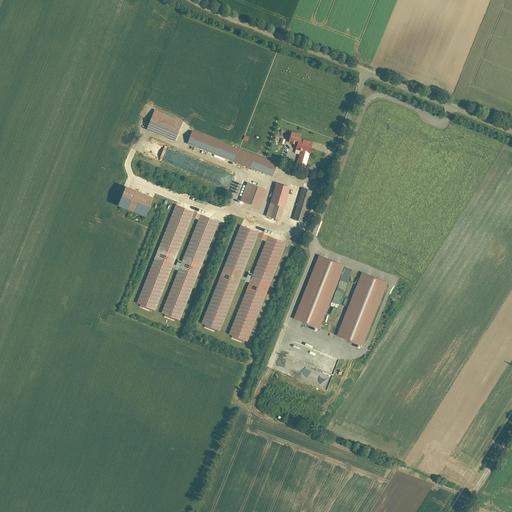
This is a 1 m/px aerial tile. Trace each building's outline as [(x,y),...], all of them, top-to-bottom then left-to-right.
[(184,121),(157,109),(148,128),(175,140),(184,121)] [(279,163),(194,130),(189,143),(274,176),(279,163)] [(303,134),(293,131),(290,140),(300,143),(303,134)] [(298,149),(303,150),(300,160),(309,163),(312,153),(313,154),(316,142),(302,138),(298,149)] [(263,208),(269,190),(249,182),(242,200),(263,208)] [(283,220),(292,186),(279,183),(270,216),(283,220)] [(129,186),(121,204),(149,216),(157,198),(129,186)] [(307,223),(315,191),(304,188),(295,219),(307,223)] [(198,212),(178,203),(136,302),(156,311),(198,212)] [(222,221),(202,213),(160,312),(180,320),(222,221)] [(263,233),(243,224),(201,323),(221,332),(263,233)] [(290,244),(270,235),(228,334),(248,343),(290,244)] [(501,252),(492,249),(489,255),(499,259),(501,252)] [(340,267),(319,259),(295,321),(317,329),(340,267)] [(386,285),(361,275),(336,339),(361,349),(386,285)]
